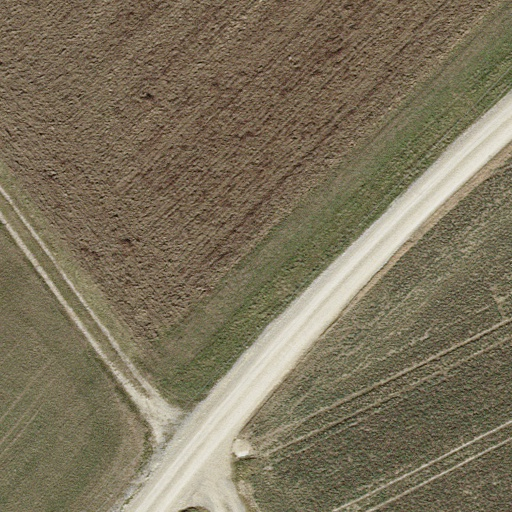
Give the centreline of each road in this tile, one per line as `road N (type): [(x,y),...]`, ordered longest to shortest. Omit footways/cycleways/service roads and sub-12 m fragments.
road 1 (unclassified): [(141,511),(301,319),(511,118)]
road 2 (track): [(0,197),(229,511)]
